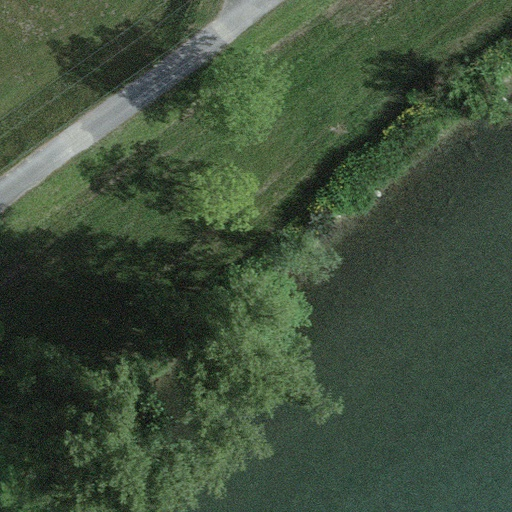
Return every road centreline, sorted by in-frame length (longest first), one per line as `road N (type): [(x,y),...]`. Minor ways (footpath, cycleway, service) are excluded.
road 1 (unknown): [(0,388),(147,228),(309,81),(431,0)]
road 2 (track): [(249,0),(141,91),(0,192)]
